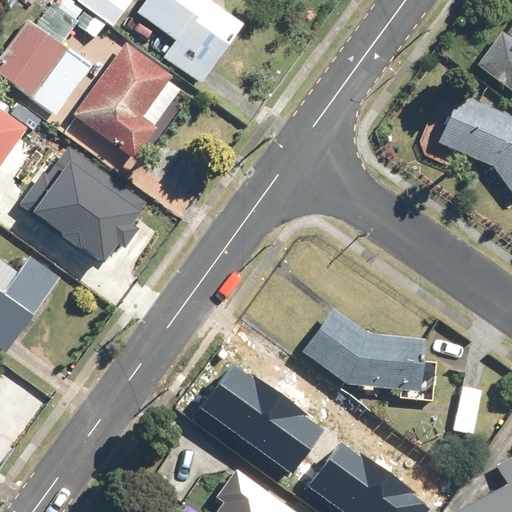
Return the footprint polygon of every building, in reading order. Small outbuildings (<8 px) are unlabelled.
[(79,0),(111,24),(129,0),(79,0)] [(165,63),(202,82),(211,64),(244,17),(218,0),(145,0),(136,13),(177,41),(165,63)] [(29,25),(0,66),(0,73),(31,95),(63,49),(29,25)] [(511,43),(502,36),(477,68),(511,93),(511,43)] [(180,87),(127,47),(76,115),(129,154),(180,87)] [(511,190),(511,119),(458,99),(441,142),(488,161),(511,190)] [(0,107),(0,167),(28,126),(0,107)] [(63,139),(19,201),(101,259),(114,240),(121,245),(137,224),(131,219),(146,198),(63,139)] [(0,262),(0,348),(6,353),(60,279),(25,253),(12,271),(0,262)] [(421,340),(367,335),(331,309),(300,350),(346,384),(416,390),(421,340)] [(230,363),(196,411),(291,478),(325,429),(230,363)] [(337,443),(305,487),(339,511),(423,511),(427,507),(337,443)] [(240,475),(212,511),(291,511),(265,493),(240,475)] [(511,511),(511,481),(457,510),(458,511),(511,511)]
